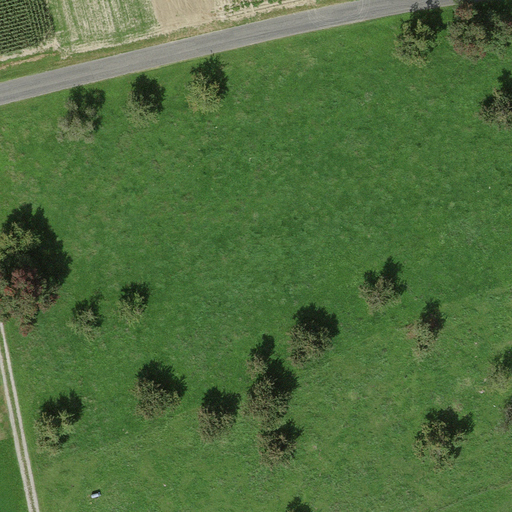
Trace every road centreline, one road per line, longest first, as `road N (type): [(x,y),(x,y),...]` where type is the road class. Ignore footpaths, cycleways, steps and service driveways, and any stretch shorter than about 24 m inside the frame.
road 1 (unclassified): [(421,0),(0,100)]
road 2 (track): [(34,511),(0,332)]
